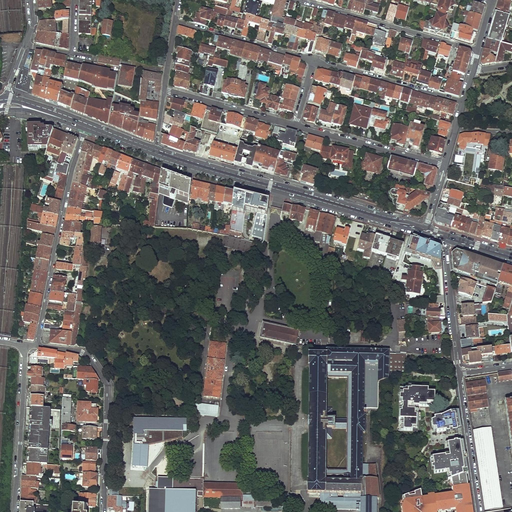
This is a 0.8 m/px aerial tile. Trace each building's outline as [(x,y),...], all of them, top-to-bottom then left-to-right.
[(42,0),(37,0),(39,10),(52,9),(50,0),(42,0)] [(80,0),(79,34),(96,34),(97,28),(91,27),(91,0),(80,0)] [(231,0),(230,7),(229,11),(240,13),(241,9),(234,7),(233,7),(234,0),(231,0)] [(248,0),(244,14),(247,15),(257,18),(261,4),(248,0)] [(353,0),(351,11),(363,14),(364,9),(367,0),(353,0)] [(367,0),(364,9),(377,13),(380,7),(377,6),(372,4),(373,1),(372,1),(372,0),(367,0)] [(449,39),(451,31),(452,29),(449,28),(446,22),(450,9),(454,11),(455,6),(456,0),(431,0),(430,3),(440,7),(437,19),(431,23),(425,21),(423,31),(449,39)] [(496,12),(507,15),(511,1),(506,0),(499,0),(498,5),(496,12)] [(485,6),(474,2),(473,6),(470,5),(468,11),(467,10),(466,12),(469,13),(482,17),(483,12),(485,6)] [(398,6),(395,18),(406,21),(407,18),(409,10),(409,9),(398,6)] [(215,12),(213,19),(215,20),(216,16),(215,15),(217,12),(225,15),(224,17),(221,16),(218,26),(223,27),(223,25),(228,10),(224,9),(216,7),(215,12)] [(202,9),(200,14),(197,13),(195,23),(205,25),(207,20),(210,21),(210,19),(212,20),(213,19),(215,12),(202,9)] [(228,10),(223,25),(236,28),(238,20),(240,13),(229,11),(228,10)] [(269,10),(266,20),(269,21),(278,24),(284,25),(286,19),(282,18),(281,22),(275,21),(277,19),(278,16),(277,14),(276,14),(277,12),(269,10)] [(56,13),(56,21),(57,21),(60,21),(69,19),(69,12),(56,13)] [(325,22),(324,24),(331,26),(335,14),(328,12),(326,17),(325,22)] [(492,26),(488,40),(493,42),(496,43),(500,44),(501,44),(509,16),(507,15),(496,12),(492,26)] [(468,17),(465,27),(473,29),(478,31),(480,24),(482,17),(469,13),(468,17)] [(238,20),(236,28),(244,30),(247,15),(244,14),(242,14),(241,20),(238,20)] [(335,14),(331,26),(343,29),(343,28),(347,18),(335,14)] [(242,36),(246,37),(248,30),(247,29),(247,28),(249,27),(250,24),(259,26),(261,19),(257,18),(247,15),(244,30),(242,36)] [(105,18),(102,35),(110,37),(112,24),(108,23),(108,18),(105,18)] [(347,18),(343,28),(353,31),(356,20),(347,18)] [(60,31),(61,34),(69,34),(69,23),(69,19),(60,21),(60,25),(60,26),(63,26),(63,31),(60,31)] [(259,26),(259,28),(267,30),(269,21),(266,20),(261,19),(259,26)] [(286,19),(284,25),(287,26),(294,28),(296,22),(286,19)] [(350,41),(349,44),(350,44),(351,43),(352,43),(356,32),(365,35),(366,30),(375,32),(375,31),(377,26),(356,20),(353,31),(350,41)] [(40,23),(36,33),(38,33),(61,34),(60,31),(56,31),(55,21),(40,23)] [(269,21),(267,30),(271,31),(268,43),(272,44),(275,34),(278,24),(269,21)] [(304,24),(302,30),(307,32),(311,33),(313,27),(314,22),(310,21),(308,26),(307,25),(308,23),(304,22),(304,24)] [(296,22),(294,28),(298,29),(302,30),(304,24),(296,22)] [(313,27),(311,33),(317,35),(320,36),(321,34),(323,29),(321,28),(316,26),(317,23),(314,22),(313,27)] [(278,24),(275,34),(276,35),(277,35),(279,35),(280,34),(283,35),(281,39),(283,40),(285,33),(287,26),(284,25),(278,24)] [(179,26),(176,40),(183,42),(185,37),(193,40),(196,31),(179,26)] [(287,26),(285,33),(296,37),(298,29),(294,28),(287,26)] [(461,31),(459,37),(470,40),(472,34),(471,33),(473,29),(465,27),(462,26),(460,26),(459,31),(461,31)] [(296,37),(292,50),(297,51),(298,45),(298,44),(300,38),(305,39),(307,32),(302,30),(298,29),(296,37)] [(390,30),(388,37),(394,39),(396,32),(390,30)] [(375,32),(372,43),(381,46),(385,34),(375,31),(375,32)] [(307,32),(305,39),(312,41),(311,43),(310,43),(307,53),(312,53),(317,35),(311,33),(307,32)] [(38,33),(36,43),(53,46),(55,36),(58,37),(55,47),(68,49),(68,45),(69,34),(61,34),(38,33)] [(218,42),(216,48),(218,49),(231,52),(233,42),(219,37),(218,42)] [(319,40),(316,51),(321,53),(321,51),(327,53),(330,44),(330,43),(319,40)] [(402,40),(398,50),(409,53),(412,41),(408,40),(407,41),(402,40)] [(483,65),(496,64),(500,44),(496,43),(495,46),(492,46),(493,42),(488,40),(484,52),(481,63),(483,65)] [(425,52),(424,57),(427,58),(429,51),(436,53),(439,44),(429,41),(426,48),(425,52)] [(239,57),(236,70),(239,71),(240,65),(242,60),(246,45),(233,42),(231,52),(229,56),(232,57),(233,56),(239,57)] [(327,53),(326,56),(338,59),(339,55),(340,55),(341,52),(340,52),(341,47),(330,44),(327,53)] [(438,55),(438,56),(440,57),(440,56),(442,56),(443,58),(446,59),(447,58),(448,58),(451,49),(445,46),(445,45),(441,44),(438,55)] [(500,44),(496,64),(502,62),(504,53),(506,52),(511,53),(511,46),(501,44),(500,44)] [(246,45),(242,60),(256,64),(257,63),(260,49),(246,45)] [(201,46),(199,54),(201,55),(204,55),(205,53),(212,55),(211,57),(213,58),(216,50),(201,46)] [(179,54),(177,60),(190,64),(191,61),(190,61),(191,57),(191,56),(192,52),(179,48),(177,53),(179,54)] [(372,55),(366,53),(367,50),(362,48),(361,52),(360,55),(359,59),(373,62),(374,57),(375,55),(376,52),(373,51),(372,55)] [(271,52),(260,49),(257,63),(261,64),(262,61),(268,63),(271,52)] [(445,71),(451,73),(464,77),(467,66),(471,54),(469,52),(460,49),(455,68),(450,67),(449,69),(446,68),(445,71)] [(31,72),(34,78),(36,78),(43,52),(36,51),(31,72)] [(33,95),(39,97),(45,69),(47,63),(48,53),(43,52),(36,78),(34,90),(33,95)] [(286,56),(271,52),(268,63),(267,65),(271,66),(271,63),(276,64),(275,67),(282,69),(283,66),(286,56)] [(386,61),(379,59),(380,53),(376,52),(375,55),(374,57),(373,62),(370,73),(374,74),(375,70),(383,72),(386,61)] [(39,97),(46,99),(48,88),(49,88),(51,80),(47,79),(47,76),(51,76),(52,72),(54,65),(56,55),(48,53),(47,63),(50,64),(49,69),(45,69),(39,97)] [(355,58),(346,56),(344,62),(348,63),(347,66),(357,69),(358,61),(359,59),(360,55),(356,54),(355,58)] [(56,55),(54,65),(64,67),(66,57),(61,56),(56,55)] [(199,61),(197,66),(207,68),(209,60),(210,57),(204,55),(201,55),(200,59),(205,61),(204,63),(199,61)] [(99,59),(98,63),(105,64),(119,66),(121,59),(99,56),(99,59)] [(286,56),(283,66),(290,68),(293,58),(286,56)] [(397,58),(396,58),(390,56),(388,64),(394,65),(391,75),(402,78),(404,72),(407,61),(405,60),(405,61),(397,59),(397,58)] [(203,94),(207,96),(209,87),(214,88),(217,73),(214,72),(214,68),(215,65),(218,66),(227,67),(228,62),(216,59),(213,58),(211,57),(210,57),(209,60),(207,68),(204,87),(203,94)] [(290,68),(290,69),(292,70),(297,71),(300,62),(301,60),(293,58),(290,68)] [(177,67),(176,71),(189,75),(190,73),(188,72),(190,64),(177,60),(174,59),(174,66),(177,67)] [(422,63),(408,59),(407,61),(404,72),(418,76),(420,72),(422,63)] [(297,71),(296,74),(303,76),(306,66),(304,63),(300,62),(297,71)] [(96,70),(82,67),(79,81),(95,88),(95,86),(99,87),(99,89),(107,91),(107,89),(115,91),(115,89),(117,78),(112,77),(113,73),(104,71),(105,64),(98,63),(96,70)] [(59,104),(71,110),(77,87),(79,81),(78,81),(81,68),(67,65),(65,75),(63,88),(59,104)] [(239,71),(238,77),(244,81),(247,66),(240,65),(239,71)] [(122,67),(118,86),(132,89),(135,69),(122,67)] [(29,71),(23,69),(20,76),(19,79),(17,84),(18,85),(16,88),(29,92),(32,81),(31,81),(32,77),(28,76),(29,71)] [(282,69),(280,77),(285,78),(287,78),(288,75),(289,71),(287,71),(286,74),(283,73),(284,69),(282,69)] [(318,71),(315,80),(329,85),(329,84),(332,73),(322,70),(318,71)] [(48,88),(46,99),(59,104),(63,88),(65,75),(52,72),(51,76),(51,80),(49,88),(48,88)] [(141,80),(139,103),(141,103),(145,103),(146,102),(148,82),(155,83),(155,84),(153,84),(153,87),(154,87),(155,88),(156,88),(155,91),(159,92),(162,76),(144,72),(143,80),(141,80)] [(418,76),(417,82),(424,84),(423,85),(429,87),(432,78),(432,75),(431,75),(420,72),(418,76)] [(177,73),(174,86),(188,90),(191,76),(177,73)] [(332,73),(329,84),(340,87),(343,75),(338,74),(338,75),(332,73)] [(451,73),(449,80),(459,82),(460,79),(463,80),(464,77),(451,73)] [(340,87),(340,88),(351,91),(353,87),(355,78),(343,75),(340,87)] [(355,78),(353,87),(360,89),(363,78),(356,75),(355,78)] [(363,78),(360,89),(367,91),(367,90),(370,80),(363,78)] [(429,89),(439,92),(442,81),(439,81),(440,79),(436,78),(436,79),(432,78),(429,87),(429,89)] [(449,79),(445,93),(453,96),(459,97),(461,90),(462,84),(459,82),(449,80),(449,79)] [(370,80),(367,90),(378,93),(381,83),(370,80)] [(224,82),(222,95),(227,96),(228,97),(232,98),(235,99),(237,98),(239,98),(244,99),(247,88),(244,87),(245,85),(227,82),(226,83),(224,82)] [(381,83),(378,93),(382,95),(385,96),(388,85),(381,83)] [(279,99),(281,100),(284,101),(295,104),(299,89),(292,87),(288,86),(287,85),(285,91),(284,91),(283,94),(284,94),(283,99),(279,97),(279,99)] [(385,96),(392,98),(396,87),(388,85),(385,96)] [(71,110),(84,115),(88,100),(90,93),(77,87),(71,110)] [(266,89),(255,87),(253,94),(255,97),(254,98),(253,100),(253,101),(254,102),(255,103),(256,104),(257,104),(259,103),(267,105),(269,97),(270,91),(266,89)] [(320,89),(313,87),(310,95),(322,98),(324,94),(325,95),(326,91),(320,89)] [(396,87),(392,98),(400,100),(402,89),(396,87)] [(115,93),(132,100),(133,96),(115,89),(115,91),(115,93)] [(400,100),(399,101),(409,104),(412,91),(402,89),(400,100)] [(412,91),(409,104),(418,106),(421,94),(412,91)] [(421,94),(418,106),(428,109),(431,97),(421,94)] [(322,98),(310,95),(308,103),(320,106),(322,102),(323,102),(324,99),(322,98)] [(267,105),(266,108),(278,111),(280,105),(281,100),(279,99),(269,97),(267,105)] [(428,109),(427,110),(433,112),(433,111),(437,98),(431,97),(428,109)] [(444,100),(437,98),(433,111),(440,113),(444,100)] [(174,99),(172,110),(182,112),(185,102),(174,99)] [(108,104),(88,100),(84,115),(109,125),(110,122),(112,107),(113,101),(108,100),(108,104)] [(450,102),(444,100),(440,113),(439,117),(438,121),(440,121),(445,122),(446,119),(441,117),(442,113),(447,114),(450,102)] [(280,105),(278,111),(284,112),(285,110),(292,112),(295,104),(284,101),(282,106),(280,105)] [(139,118),(143,119),(156,120),(158,104),(146,102),(145,103),(141,103),(140,115),(139,118)] [(457,104),(450,102),(447,114),(446,119),(445,122),(450,124),(451,120),(448,119),(449,115),(453,116),(453,114),(457,104)] [(327,112),(321,110),(318,120),(331,123),(336,106),(337,105),(329,103),(327,112)] [(195,105),(192,117),(203,120),(206,108),(195,105)] [(336,106),(331,123),(341,126),(346,109),(336,106)] [(355,106),(350,124),(368,129),(373,111),(355,106)] [(134,111),(112,107),(110,122),(109,125),(137,136),(138,129),(139,118),(140,115),(134,114),(134,111)] [(307,107),(303,119),(310,121),(310,122),(315,123),(319,110),(307,107)] [(223,113),(207,108),(201,130),(202,131),(205,131),(211,133),(217,134),(219,127),(220,123),(223,113)] [(373,111),(368,129),(373,130),(375,132),(378,133),(380,134),(382,134),(384,133),(388,119),(386,119),(387,115),(373,111)] [(434,113),(433,112),(431,116),(431,119),(438,121),(439,117),(434,115),(434,113)] [(229,114),(225,125),(240,129),(243,118),(229,114)] [(172,120),(170,125),(173,126),(181,129),(183,124),(182,123),(184,119),(176,116),(175,121),(172,120)] [(143,138),(154,142),(156,125),(148,124),(148,123),(143,122),(143,119),(139,118),(138,129),(145,132),(143,138)] [(247,119),(244,130),(256,133),(258,125),(258,122),(247,119)] [(445,122),(440,121),(438,129),(439,130),(438,134),(445,136),(447,130),(449,130),(450,124),(445,122)] [(414,125),(411,124),(407,140),(410,141),(410,142),(413,143),(413,144),(415,144),(414,146),(419,148),(424,128),(419,126),(420,124),(414,122),(414,125)] [(220,123),(219,127),(224,128),(223,132),(240,136),(242,129),(240,129),(225,125),(220,123)] [(408,128),(395,124),(391,138),(398,141),(398,142),(404,144),(408,128)] [(256,133),(255,137),(267,139),(269,127),(258,125),(256,133)] [(29,149),(47,148),(54,130),(43,126),(28,126),(29,149)] [(173,126),(169,137),(180,140),(183,131),(184,132),(185,131),(181,129),(173,126)] [(297,132),(287,130),(286,135),(280,133),(281,128),(274,126),(271,141),(277,143),(278,141),(283,143),(283,144),(295,147),(297,138),(295,138),(297,132)] [(183,151),(196,156),(200,143),(193,141),(195,134),(194,134),(196,129),(191,128),(190,132),(186,144),(183,151)] [(137,136),(143,138),(145,132),(138,129),(137,136)] [(46,177),(51,178),(54,172),(68,135),(54,130),(47,148),(45,156),(47,156),(48,155),(53,157),(46,177)] [(206,145),(211,133),(205,131),(204,133),(200,143),(196,156),(197,156),(208,159),(209,157),(213,145),(211,145),(211,146),(206,145)] [(471,134),(464,134),(460,136),(457,145),(454,156),(462,158),(463,154),(464,154),(466,150),(466,148),(476,150),(477,148),(481,148),(481,145),(484,145),(485,146),(487,147),(488,146),(491,135),(485,135),(481,135),(471,134)] [(68,135),(54,172),(66,176),(69,166),(64,164),(66,157),(72,159),(79,140),(68,135)] [(160,144),(183,151),(186,144),(161,135),(160,144)] [(324,140),(308,135),(306,142),(304,151),(314,154),(315,150),(320,152),(322,147),(324,140)] [(445,142),(432,138),(428,152),(441,156),(445,142)] [(82,153),(87,155),(91,157),(95,146),(85,143),(82,153)] [(213,145),(209,157),(234,164),(238,150),(214,143),(213,145)] [(245,147),(245,146),(244,145),(240,144),(238,150),(234,164),(252,169),(253,165),(258,149),(254,148),(253,149),(245,147)] [(87,155),(80,186),(87,188),(91,189),(92,186),(93,184),(85,181),(87,171),(90,172),(92,159),(100,162),(104,150),(95,146),(91,157),(87,155)] [(354,151),(322,147),(320,152),(319,158),(345,162),(344,167),(352,168),(353,162),(352,162),(354,151)] [(280,154),(258,148),(258,149),(253,165),(258,167),(258,168),(258,169),(259,170),(259,171),(274,175),(280,154)] [(104,150),(100,162),(104,163),(108,152),(104,150)] [(280,177),(285,178),(286,176),(287,171),(287,170),(286,170),(286,166),(283,165),(284,162),(292,164),(294,164),(297,155),(281,151),(280,154),(274,175),(280,177)] [(104,163),(100,175),(105,176),(107,170),(106,170),(108,165),(109,165),(113,153),(108,152),(104,163)] [(76,171),(73,184),(80,186),(87,155),(82,153),(76,171)] [(109,165),(108,169),(110,170),(111,166),(118,167),(121,157),(113,153),(109,165)] [(492,153),(488,169),(501,172),(504,159),(496,158),(497,154),(492,153)] [(364,166),(363,170),(369,172),(370,170),(378,172),(382,160),(367,156),(365,162),(362,162),(361,165),(364,166)] [(118,167),(117,170),(129,174),(133,161),(121,157),(118,167)] [(389,163),(388,170),(399,173),(398,174),(402,175),(402,174),(414,177),(418,165),(391,158),(389,163)] [(133,193),(139,194),(139,192),(145,166),(133,161),(129,174),(128,177),(123,193),(128,195),(133,178),(132,174),(140,177),(139,179),(136,179),(133,193)] [(145,166),(139,192),(143,193),(146,179),(154,181),(156,170),(145,166)] [(419,166),(417,172),(424,174),(424,175),(425,176),(426,177),(426,178),(424,185),(425,186),(425,187),(427,187),(426,188),(429,189),(429,188),(431,188),(431,187),(432,187),(433,185),(437,172),(435,170),(419,166)] [(300,175),(298,182),(300,182),(301,183),(308,184),(314,186),(318,171),(304,167),(301,175),(300,175)] [(154,181),(151,194),(159,196),(159,195),(162,172),(156,170),(154,181)] [(51,178),(51,181),(57,182),(56,184),(55,192),(57,193),(55,201),(60,202),(66,176),(54,172),(51,178)] [(162,172),(159,195),(165,196),(164,205),(172,208),(175,201),(188,205),(191,182),(162,172)] [(116,173),(113,183),(118,184),(121,175),(116,173)] [(128,177),(123,176),(119,189),(120,189),(120,192),(123,193),(128,177)] [(192,182),(190,199),(207,203),(208,201),(209,187),(192,182)] [(481,183),(480,190),(482,191),(489,192),(489,194),(491,194),(490,198),(493,199),(496,185),(481,183)] [(73,184),(71,193),(85,197),(87,188),(80,186),(73,184)] [(399,205),(397,211),(404,213),(406,206),(408,197),(409,196),(406,195),(406,194),(406,193),(405,192),(404,192),(405,190),(403,190),(404,187),(397,185),(395,189),(394,189),(393,189),(392,189),(391,190),(391,192),(390,192),(391,193),(391,194),(397,196),(398,197),(398,198),(398,199),(397,204),(399,205)] [(502,188),(502,186),(496,185),(493,199),(492,204),(493,204),(495,204),(496,195),(504,196),(504,195),(505,189),(502,188)] [(209,187),(208,201),(215,202),(216,188),(209,187)] [(215,202),(214,209),(218,210),(219,206),(217,205),(218,203),(224,204),(225,190),(216,188),(215,202)] [(225,190),(224,204),(225,205),(232,206),(233,192),(232,192),(225,190)] [(442,197),(461,202),(464,193),(452,190),(452,191),(450,193),(450,194),(443,193),(442,197)] [(406,206),(410,210),(428,198),(429,199),(430,194),(425,192),(424,192),(417,191),(417,192),(412,197),(411,198),(411,199),(408,197),(406,206)] [(100,192),(98,200),(107,203),(109,195),(102,193),(100,192)] [(244,211),(246,196),(234,193),(233,192),(232,206),(231,211),(231,218),(229,231),(242,234),(244,211)] [(71,193),(69,201),(83,204),(84,204),(85,197),(71,193)] [(360,193),(358,199),(376,205),(378,198),(360,193)] [(151,194),(150,198),(157,200),(157,202),(154,202),(153,205),(152,205),(150,218),(150,219),(150,224),(144,224),(144,227),(155,228),(159,196),(151,194)] [(476,205),(482,206),(486,206),(486,204),(483,203),(484,195),(481,195),(479,194),(476,205)] [(257,198),(246,196),(244,211),(256,215),(251,238),(260,240),(260,244),(263,245),(268,207),(269,201),(258,199),(257,198)] [(448,204),(448,206),(450,207),(457,209),(459,209),(461,202),(442,197),(441,202),(448,204)] [(44,208),(43,213),(58,216),(60,202),(55,201),(46,200),(45,205),(50,206),(49,209),(44,208)] [(69,201),(68,207),(82,210),(96,213),(103,214),(105,209),(99,208),(99,210),(93,209),(86,208),(86,207),(82,207),(83,204),(69,201)] [(452,228),(454,219),(447,217),(450,207),(448,206),(440,204),(438,212),(436,219),(436,220),(436,221),(436,222),(437,223),(444,226),(452,228)] [(283,205),(282,212),(289,214),(291,206),(283,205)] [(295,207),(291,206),(289,214),(288,219),(292,220),(298,222),(302,222),(305,210),(301,209),(298,208),(295,207)] [(68,207),(67,216),(90,218),(92,218),(93,214),(88,213),(88,215),(81,214),(82,210),(68,207)] [(495,241),(498,242),(501,228),(502,223),(504,210),(496,208),(495,216),(494,220),(496,221),(496,223),(498,224),(498,226),(493,226),(491,240),(495,241)] [(511,211),(504,210),(502,223),(510,225),(511,224),(511,216),(511,211)] [(309,211),(305,229),(315,232),(319,213),(313,212),(309,211)] [(28,219),(27,222),(56,228),(58,216),(43,213),(39,213),(38,216),(43,217),(42,222),(28,219)] [(315,232),(313,242),(319,243),(321,233),(330,235),(335,217),(319,213),(315,232)] [(473,234),(476,235),(480,215),(475,213),(474,218),(476,219),(475,223),(472,223),(469,233),(473,234)] [(486,239),(491,240),(493,226),(494,220),(495,216),(487,214),(486,216),(486,221),(485,225),(482,237),(486,239)] [(455,229),(458,230),(461,217),(455,215),(454,219),(452,228),(455,229)] [(479,236),(482,237),(485,225),(482,224),(483,220),(486,221),(486,216),(480,215),(476,235),(479,236)] [(463,232),(464,232),(468,219),(461,217),(458,230),(460,231),(461,231),(462,231),(463,232)] [(467,233),(469,233),(472,223),(474,218),(470,217),(469,219),(468,219),(464,232),(467,233)] [(27,229),(55,234),(56,228),(27,222),(27,229)] [(65,222),(63,232),(75,234),(80,234),(81,234),(80,233),(81,223),(79,223),(65,222)] [(92,243),(100,244),(102,227),(101,227),(102,225),(100,225),(95,224),(95,227),(94,227),(92,243)] [(192,226),(192,231),(204,233),(205,229),(199,228),(199,226),(193,224),(192,226)] [(499,243),(507,245),(509,231),(509,230),(501,228),(498,242),(499,243)] [(337,230),(334,241),(341,243),(341,244),(346,245),(350,231),(344,229),(344,231),(337,230)] [(63,232),(61,245),(69,246),(71,239),(74,239),(75,236),(75,234),(63,232)] [(80,234),(77,247),(84,248),(86,235),(80,233),(81,234),(80,234)] [(45,235),(43,246),(52,248),(54,236),(45,235)] [(361,235),(357,248),(364,250),(363,254),(362,257),(369,259),(371,251),(375,236),(370,235),(369,237),(361,235)] [(375,236),(371,251),(385,256),(390,241),(375,236)] [(428,242),(416,239),(416,240),(410,238),(404,254),(410,256),(420,259),(430,262),(435,270),(441,270),(439,246),(434,244),(432,244),(432,245),(428,244),(428,242)] [(390,241),(385,256),(398,260),(403,245),(390,241)] [(38,245),(36,258),(37,258),(50,261),(52,248),(43,246),(40,246),(38,245)] [(76,247),(73,265),(81,266),(84,249),(84,248),(77,247),(76,247)] [(90,250),(84,249),(81,266),(88,267),(90,250)] [(452,254),(453,271),(455,272),(497,287),(497,286),(498,283),(503,267),(488,261),(484,260),(472,256),(469,255),(462,252),(461,252),(457,250),(452,254)] [(37,258),(35,270),(47,272),(50,261),(37,258)] [(81,266),(73,265),(57,263),(56,270),(74,271),(74,268),(76,269),(76,272),(81,272),(80,278),(74,277),(73,294),(77,294),(78,288),(79,284),(83,285),(84,278),(86,279),(88,267),(81,266)] [(423,270),(409,266),(404,294),(418,296),(423,270)] [(509,290),(511,290),(511,269),(503,267),(498,283),(497,286),(498,286),(496,293),(501,295),(505,285),(510,286),(509,290)] [(35,270),(33,280),(45,283),(47,272),(35,270)] [(54,276),(51,292),(62,293),(63,293),(67,277),(54,276)] [(462,286),(459,293),(472,298),(476,285),(462,279),(460,285),(462,286)] [(33,280),(31,293),(43,295),(45,283),(33,280)] [(73,332),(71,346),(75,346),(76,345),(78,334),(77,334),(82,303),(81,303),(83,289),(78,288),(77,294),(76,303),(75,311),(74,322),(73,332)] [(492,303),(496,290),(489,288),(483,304),(492,303)] [(51,292),(49,302),(61,303),(62,293),(51,292)] [(31,293),(29,305),(40,308),(43,295),(31,293)] [(68,294),(67,302),(76,303),(77,294),(73,294),(68,294)] [(67,302),(66,310),(75,311),(76,303),(67,302)] [(27,305),(26,313),(38,316),(40,308),(29,305),(27,305)] [(421,316),(440,318),(440,312),(437,311),(437,305),(427,305),(427,309),(422,308),(421,316)] [(463,325),(477,323),(476,316),(475,316),(474,315),(475,315),(476,313),(476,311),(475,310),(474,310),(474,308),(480,308),(479,305),(462,306),(463,317),(464,317),(464,318),(462,318),(463,325)] [(65,310),(64,321),(74,322),(75,311),(66,310),(65,310)] [(26,313),(24,321),(31,323),(31,321),(37,322),(38,316),(26,313)] [(440,333),(439,319),(427,318),(428,334),(440,333)] [(29,332),(28,340),(33,341),(34,340),(37,322),(31,321),(31,323),(29,332)] [(64,321),(63,331),(73,332),(74,322),(64,321)] [(299,331),(263,323),(260,338),(296,346),(299,331)] [(467,328),(468,340),(479,339),(477,327),(467,328)] [(52,330),(51,344),(71,346),(73,332),(63,331),(52,330)] [(462,351),(474,350),(473,345),(480,344),(480,338),(479,339),(468,340),(461,341),(462,346),(462,351)] [(206,380),(204,396),(220,398),(226,345),(211,343),(208,360),(207,360),(205,379),(206,380)] [(492,355),(493,357),(498,356),(497,355),(511,352),(510,346),(491,348),(492,355)] [(481,356),(492,355),(491,348),(483,349),(474,350),(462,351),(463,358),(464,358),(464,359),(468,358),(468,362),(469,362),(469,364),(469,365),(482,363),(481,356)] [(39,350),(38,357),(40,358),(40,359),(42,359),(42,358),(55,360),(55,361),(65,363),(65,361),(67,354),(39,350)] [(311,368),(327,374),(351,374),(351,420),(364,415),(364,408),(378,408),(378,382),(405,373),(406,354),(388,354),(389,351),(326,350),(326,355),(311,355),(311,368)] [(65,368),(65,370),(66,370),(66,366),(73,366),(73,362),(78,362),(78,356),(67,354),(65,361),(65,363),(65,368)] [(29,373),(28,378),(32,379),(41,379),(42,367),(32,367),(32,373),(29,373)] [(73,377),(73,380),(86,381),(99,381),(100,381),(92,368),(74,367),(73,377)] [(327,378),(327,374),(311,368),(310,368),(308,480),(308,494),(320,494),(325,475),(325,470),(326,440),(331,440),(331,429),(347,430),(351,430),(364,434),(365,433),(365,415),(364,415),(351,420),(347,420),(332,420),(332,410),(326,409),(327,378)] [(511,371),(497,374),(498,382),(511,380),(511,371)] [(327,374),(327,378),(347,378),(347,420),(351,420),(351,374),(327,374)] [(32,379),(32,386),(44,387),(44,379),(41,379),(32,379)] [(86,381),(86,386),(88,386),(88,392),(93,393),(98,394),(98,387),(100,386),(100,383),(99,381),(86,381)] [(466,384),(469,410),(488,407),(485,382),(466,384)] [(434,407),(435,390),(428,390),(428,385),(422,385),(422,387),(414,387),(414,384),(407,384),(407,388),(400,388),(400,393),(398,393),(398,395),(400,395),(399,428),(397,428),(397,430),(418,431),(418,421),(420,421),(420,415),(418,415),(419,408),(419,406),(434,407)] [(32,386),(31,396),(43,397),(44,387),(32,386)] [(32,399),(32,408),(44,409),(45,397),(43,397),(31,396),(31,399),(32,399)] [(64,410),(63,426),(71,426),(72,400),(64,399),(64,410)] [(81,411),(81,420),(84,420),(84,421),(97,422),(97,416),(98,416),(98,410),(97,410),(97,404),(92,404),(92,403),(80,403),(80,411),(81,411)] [(192,404),(191,413),(218,416),(219,407),(192,404)] [(44,409),(32,408),(31,426),(31,436),(30,436),(30,441),(31,441),(30,445),(29,445),(29,449),(30,449),(30,455),(29,455),(28,459),(29,459),(29,465),(40,465),(47,465),(50,409),(44,409)] [(433,432),(457,429),(456,425),(461,425),(459,411),(454,411),(454,410),(449,411),(450,413),(442,416),(434,417),(435,420),(431,421),(433,432)] [(187,419),(132,418),(131,467),(147,468),(148,446),(182,437),(182,431),(186,432),(187,419)] [(63,432),(63,438),(63,442),(69,442),(69,439),(65,438),(65,432),(76,432),(76,426),(71,426),(63,426),(63,432)] [(85,427),(84,439),(97,440),(97,427),(85,427)] [(472,432),(484,511),(502,508),(490,429),(472,432)] [(360,506),(360,511),(376,511),(376,508),(379,508),(375,464),(369,464),(369,478),(363,478),(364,434),(351,430),(350,475),(325,475),(320,494),(320,499),(360,499),(360,506)] [(325,470),(325,475),(350,475),(351,430),(347,430),(346,470),(325,470)] [(451,479),(463,474),(463,470),(466,469),(465,464),(467,464),(463,441),(458,442),(458,441),(454,441),(454,442),(448,443),(449,449),(450,455),(450,456),(446,457),(446,455),(433,458),(434,465),(432,465),(432,469),(434,469),(435,473),(449,471),(450,475),(451,475),(451,479)] [(62,447),(62,459),(73,460),(73,448),(73,447),(68,447),(62,447)] [(87,448),(87,460),(97,461),(98,449),(87,448)] [(85,463),(85,473),(86,473),(96,474),(96,463),(85,463)] [(28,464),(27,477),(36,477),(43,477),(44,475),(43,475),(43,466),(40,466),(40,465),(29,465),(28,464)] [(86,473),(86,487),(96,488),(97,474),(96,474),(86,473)] [(420,490),(403,496),(405,504),(403,504),(403,507),(404,511),(436,511),(442,510),(444,510),(448,509),(450,509),(457,508),(457,511),(471,511),(471,510),(472,510),(471,502),(470,502),(470,500),(468,500),(466,489),(468,489),(468,486),(467,478),(466,474),(463,474),(451,479),(453,494),(446,495),(446,494),(440,495),(440,496),(434,497),(434,496),(427,497),(427,498),(422,499),(421,498),(420,490)] [(31,489),(36,489),(39,489),(39,487),(39,482),(36,482),(36,477),(27,477),(22,476),(22,488),(31,489)] [(195,511),(197,497),(203,497),(203,484),(203,480),(176,478),(158,478),(158,490),(148,489),(147,511),(195,511)] [(243,485),(204,484),(204,497),(203,498),(221,498),(240,499),(242,499),(243,497),(243,485)] [(22,488),(21,503),(34,504),(35,504),(36,500),(37,500),(38,495),(36,495),(37,491),(31,490),(31,489),(22,488)] [(81,495),(80,507),(89,507),(95,508),(96,496),(81,495)] [(125,507),(125,502),(123,501),(120,501),(120,497),(119,497),(113,496),(109,496),(109,508),(114,508),(114,510),(116,510),(116,511),(121,511),(121,509),(123,509),(125,507)] [(243,499),(242,506),(255,506),(255,498),(243,498),(243,499)] [(279,499),(256,498),(256,506),(278,507),(279,499)] [(240,499),(220,499),(220,509),(241,509),(240,499)] [(21,503),(20,511),(34,511),(34,504),(21,503)]
